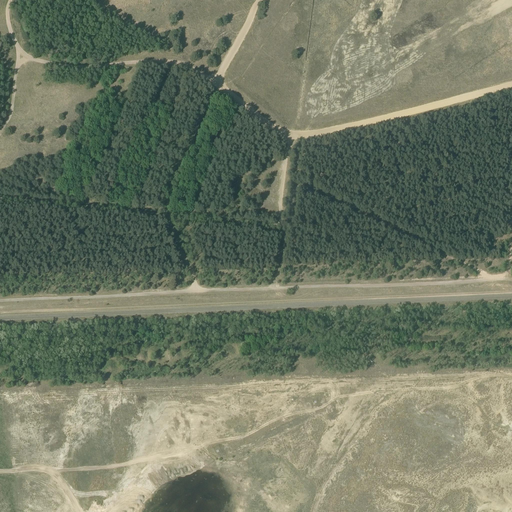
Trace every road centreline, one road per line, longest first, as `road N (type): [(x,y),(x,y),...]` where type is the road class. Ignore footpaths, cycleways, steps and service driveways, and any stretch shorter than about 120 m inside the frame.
road 1 (track): [(0,301),(511,279)]
road 2 (track): [(18,52),(50,64),(173,62),(197,69),(291,136)]
road 3 (track): [(0,129),(14,100),(18,52),(10,0)]
